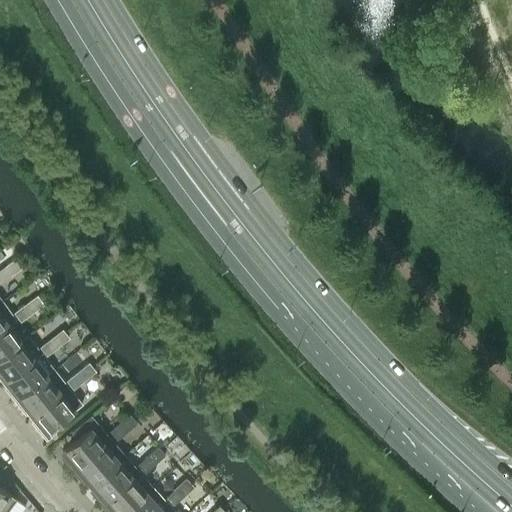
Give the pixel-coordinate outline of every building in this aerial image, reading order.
[(15,257),(4,265),(10,274),(21,266),(15,257)] [(0,280),(10,274),(4,265),(0,268),(0,280)] [(25,303),(31,311),(42,303),(36,295),(25,303)] [(2,300),(2,299),(0,300),(0,327),(8,322),(15,318),(2,300)] [(20,319),(31,311),(25,303),(14,311),(20,319)] [(0,354),(21,339),(8,322),(0,327),(0,354)] [(51,337),(57,345),(68,336),(62,328),(51,337)] [(28,334),(21,339),(0,354),(0,372),(5,379),(41,351),(28,334)] [(57,345),(51,337),(40,345),(46,353),(57,345)] [(14,399),(47,373),(54,367),(41,351),(5,379),(11,387),(8,389),(14,398),(14,399)] [(88,362),(77,371),(83,378),(94,370),(88,362)] [(26,406),(32,413),(67,385),(54,369),(54,368),(54,367),(47,373),(14,399),(15,400),(16,399),(23,408),(26,406)] [(83,378),(77,371),(66,379),(73,387),(83,378)] [(80,402),(67,385),(32,413),(38,421),(35,424),(42,432),(41,433),(42,434),(43,433),(45,437),(54,430),(51,427),(82,402),(81,401),(80,402)] [(65,459),(73,468),(110,437),(90,413),(71,429),(76,436),(61,449),(68,456),(65,459)] [(119,421),(127,430),(136,421),(129,413),(119,421)] [(116,439),(127,430),(119,421),(108,430),(116,439)] [(84,475),(90,482),(118,458),(119,459),(125,453),(110,437),(73,468),(81,478),(84,475)] [(157,445),(147,454),(154,462),(164,453),(157,445)] [(93,492),(102,501),(132,474),(138,469),(125,453),(119,459),(118,458),(90,482),(96,489),(93,492)] [(154,462),(147,454),(137,463),(144,471),(154,462)] [(122,511),(153,485),(138,469),(132,474),(102,501),(110,511),(113,508),(116,511),(122,511)] [(185,477),(175,486),(183,494),(193,485),(185,477)] [(0,511),(4,511),(16,497),(0,484),(0,511)] [(168,502),(153,485),(122,511),(155,511),(161,506),(162,507),(168,502)] [(183,494),(175,486),(166,495),(173,503),(183,494)] [(177,511),(168,502),(162,507),(161,506),(155,511),(177,511)]
